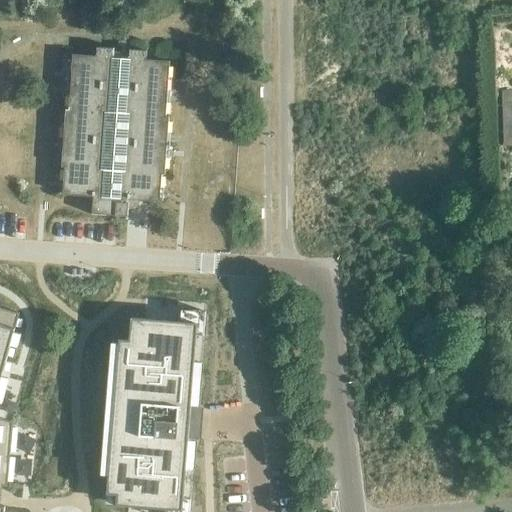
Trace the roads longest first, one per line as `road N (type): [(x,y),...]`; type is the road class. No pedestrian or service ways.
road 1 (residential): [(285,269),(0,249)]
road 2 (unclassified): [(352,511),(330,274),(285,269)]
